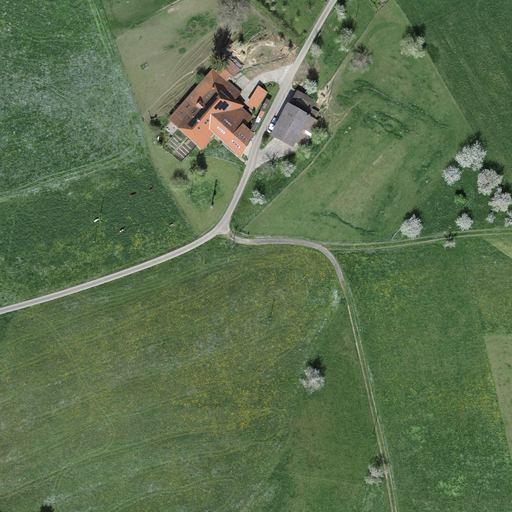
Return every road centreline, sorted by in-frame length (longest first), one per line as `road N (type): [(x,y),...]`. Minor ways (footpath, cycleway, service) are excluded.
road 1 (unclassified): [(333,0),(217,229),(167,257),(0,310)]
road 2 (track): [(221,225),(236,239),(321,247),(337,266),(393,511)]
road 3 (track): [(511,229),(321,247)]
